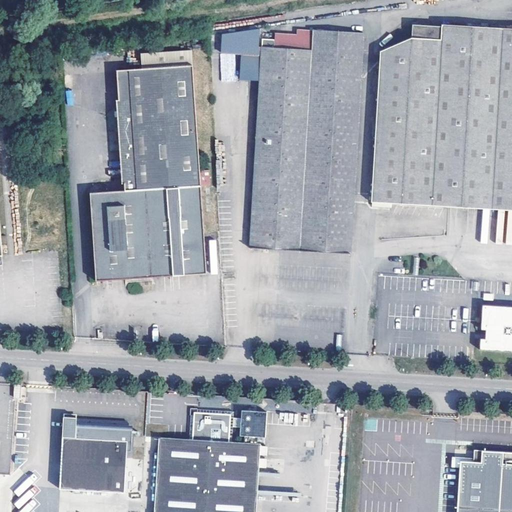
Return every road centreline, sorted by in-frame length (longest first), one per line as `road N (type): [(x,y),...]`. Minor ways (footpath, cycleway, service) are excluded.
road 1 (unclassified): [(0,357),(511,389)]
road 2 (track): [(0,29),(190,0)]
road 3 (unknown): [(322,377),(313,511)]
